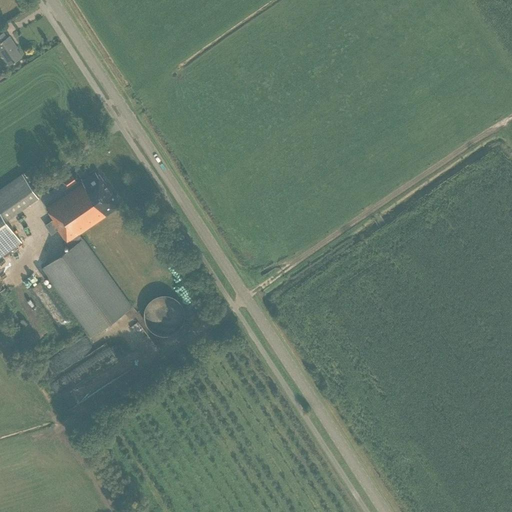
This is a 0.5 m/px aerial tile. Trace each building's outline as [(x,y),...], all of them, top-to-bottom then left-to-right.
[(3,33),(0,34),(0,51),(3,56),(4,55),(10,64),(21,56),(16,48),(17,47),(9,36),(6,38),(3,33)] [(68,189),(82,179),(76,171),(62,181),(68,189)] [(83,183),(47,208),(54,218),(52,220),(53,221),(46,225),(52,235),(59,230),(71,248),(43,269),(92,337),(132,307),(80,234),(121,205),(99,173),(98,174),(96,172),(82,181),(83,183)] [(39,197),(22,175),(0,189),(0,261),(21,247),(24,245),(7,220),(39,197)] [(162,294),(160,295),(158,295),(156,297),(153,298),(152,299),(150,301),(149,302),(148,303),(148,304),(147,306),(146,307),(146,308),(146,309),(145,310),(145,311),(145,312),(145,314),(145,315),(145,317),(145,318),(145,320),(146,321),(146,323),(147,324),(148,325),(149,326),(149,328),(150,329),(151,330),(152,331),(154,331),(155,332),(156,333),(158,334),(159,334),(161,334),(163,335),(164,335),(166,335),(167,335),(169,335),(170,334),(171,334),(173,333),(175,332),(176,332),(178,331),(179,330),(180,329),(181,327),(182,325),(183,324),(184,322),(184,321),(185,320),(185,318),(185,317),(185,315),(185,313),(185,312),(185,310),(185,309),(184,308),(184,306),(183,305),(182,304),(182,303),(181,302),(180,301),(179,300),(178,299),(177,298),(175,297),(174,296),(172,295),(171,295),(169,295),(167,294),(166,294),(163,294),(162,294)] [(120,337),(132,333),(128,319),(116,323),(120,337)] [(112,347),(46,382),(55,399),(59,397),(65,409),(76,403),(70,391),(131,358),(127,352),(117,357),(112,347)]
